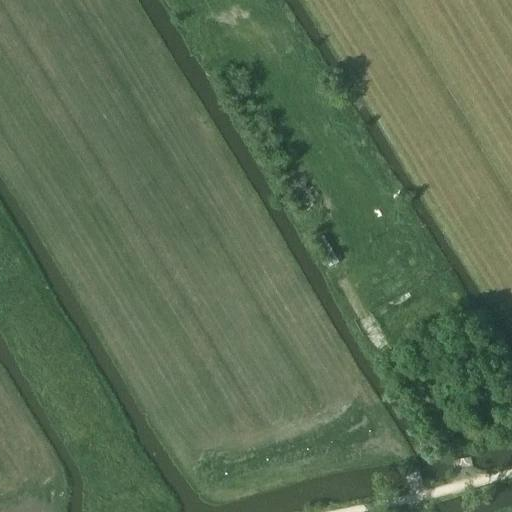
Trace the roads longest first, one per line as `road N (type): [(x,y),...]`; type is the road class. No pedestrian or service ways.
road 1 (track): [(468,484),(458,450),(373,339),(342,277)]
road 2 (track): [(511,190),(400,0)]
road 3 (track): [(332,511),(511,474)]
